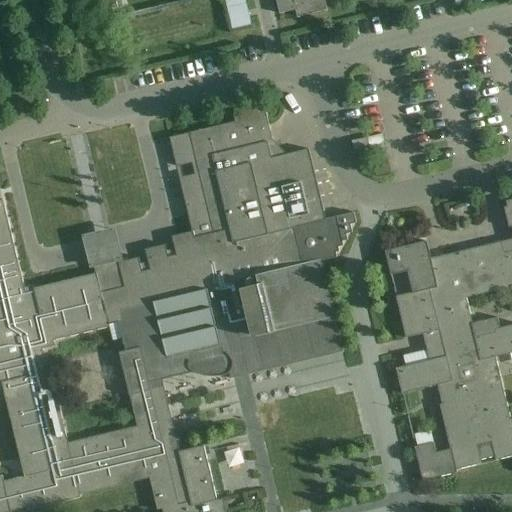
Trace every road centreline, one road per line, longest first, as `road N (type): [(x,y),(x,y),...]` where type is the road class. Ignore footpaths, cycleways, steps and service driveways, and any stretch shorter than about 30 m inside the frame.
road 1 (residential): [(377,511),(410,504),(351,263),(369,193)]
road 2 (residential): [(63,120),(318,60)]
road 3 (residential): [(318,60),(511,14)]
road 4 (residential): [(369,193),(338,156),(318,60)]
road 5 (residential): [(511,164),(369,193)]
road 6 (residential): [(32,0),(63,120)]
